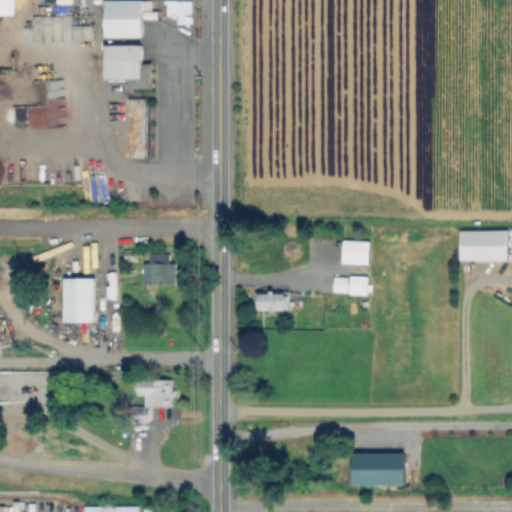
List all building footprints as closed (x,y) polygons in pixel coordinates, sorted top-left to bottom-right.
[(0,0),(0,14),(11,14),(11,0),(0,0)] [(102,0),(104,37),(141,36),(139,0),(102,0)] [(149,87),(149,63),(141,63),(140,44),(103,44),(104,79),(129,78),(129,87),(149,87)] [(509,232),(509,260),(463,259),(463,231),(509,232)] [(371,242),(370,264),(344,263),(345,241),(371,242)] [(142,262),(142,284),(174,283),(174,262),(169,262),(168,253),(149,254),(149,262),(142,262)] [(370,277),(370,295),(351,295),(351,276),(370,277)] [(63,321),(92,321),(92,277),(63,277),(63,321)] [(347,277),(347,292),(335,292),(335,277),(347,277)] [(291,291),(291,308),(259,308),(259,291),(291,291)] [(176,380),(175,407),(149,407),(149,396),(139,396),(139,380),(176,380)] [(351,484),(404,484),(405,452),(352,452),(351,484)]
